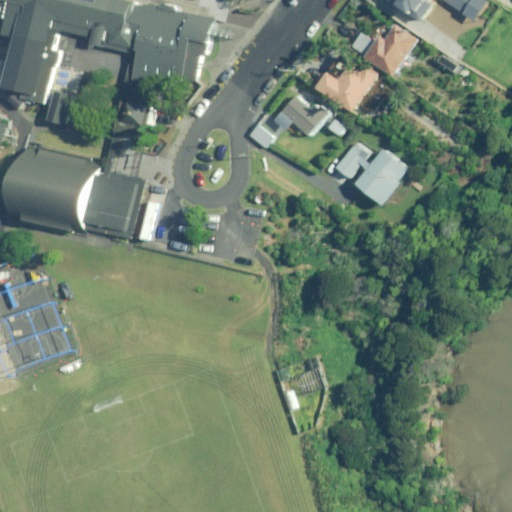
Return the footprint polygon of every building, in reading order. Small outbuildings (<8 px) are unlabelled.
[(0,0),(0,17),(124,53),(118,74),(181,92),(193,51),(198,53),(208,17),(150,0),(0,0)] [(398,0),(428,20),(440,2),(436,0),(398,0)] [(497,1),(495,0),(451,0),(483,21),(497,1)] [(423,40),(401,25),(391,40),(386,37),(372,57),(400,75),(423,40)] [(52,41),(14,31),(1,83),(39,92),(52,41)] [(370,55),(380,40),(367,31),(356,46),(370,55)] [(467,62),(449,51),(443,61),(461,72),(467,62)] [(368,68),(358,61),(346,80),(334,72),(323,87),(359,111),(384,74),(370,65),(368,68)] [(313,107),(299,96),(280,120),(291,130),(298,122),(314,135),(332,114),(317,102),(313,107)] [(350,126),(339,119),(333,128),(344,135),(350,126)] [(277,138),(261,125),(254,135),(270,147),(277,138)] [(99,160),(24,141),(6,211),(82,230),(84,221),(123,231),(136,181),(96,172),(99,160)] [(363,165),(372,170),(362,184),(390,204),(415,168),(387,149),(376,164),(368,158),(372,153),(359,142),(340,167),(354,178),(363,165)] [(331,390),(323,367),(301,376),(309,398),(331,390)] [(303,408),(297,389),(288,392),(295,410),(303,408)]
